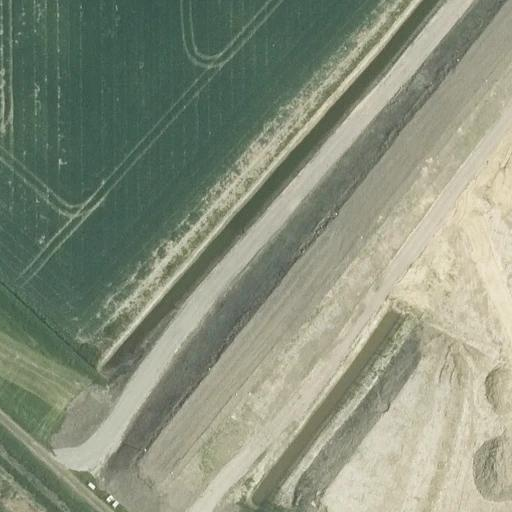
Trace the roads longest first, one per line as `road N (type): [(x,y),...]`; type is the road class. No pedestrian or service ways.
road 1 (tertiary): [(511,22),(415,134),(122,511)]
road 2 (track): [(460,0),(90,450),(56,466)]
road 3 (track): [(194,511),(274,426),(511,117)]
road 4 (track): [(112,511),(0,415)]
